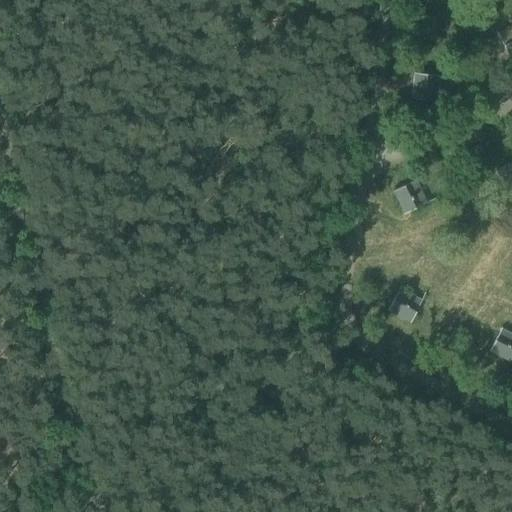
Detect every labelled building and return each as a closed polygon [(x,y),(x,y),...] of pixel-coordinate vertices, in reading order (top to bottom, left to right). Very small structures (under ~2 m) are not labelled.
[(511,25),(496,34),(507,57),(511,54),(511,25)] [(410,99),(435,101),(438,77),(413,74),(410,99)] [(511,161),(495,169),(506,192),(511,189),(511,161)] [(392,192),(402,215),(426,203),(415,181),(392,192)] [(387,313),(409,324),(421,300),(399,289),(387,313)] [(488,352),(509,364),(511,357),(511,334),(500,328),(488,352)]
